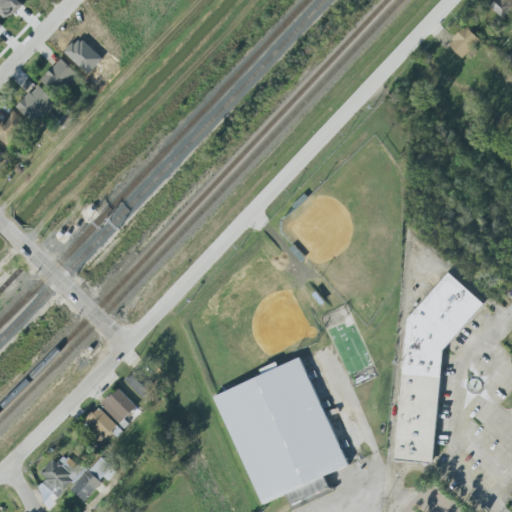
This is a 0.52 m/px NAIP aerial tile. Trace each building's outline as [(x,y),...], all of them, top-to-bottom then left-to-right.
[(484,0),(502,19),(511,9),(511,7),(505,0),(484,0)] [(481,40),(467,27),(449,46),(466,62),(477,49),(475,47),(481,40)] [(61,60),(77,74),(73,78),(77,81),(70,88),(68,86),(57,97),(41,82),(61,60)] [(17,112),(38,126),(56,100),(36,85),(17,112)] [(0,126),(0,139),(8,146),(27,122),(12,111),(0,126)] [(391,291),(342,170),(323,177),(374,298),(391,291)] [(445,274),(481,306),(440,352),(431,466),(390,462),(405,321),(445,274)] [(216,357),(281,328),(269,301),(206,330),(216,357)] [(348,389),(373,378),(345,313),(320,324),(348,389)] [(211,398),(259,507),(284,495),(290,506),(327,491),(321,479),(347,468),(297,359),(211,398)] [(143,399),(156,385),(139,368),(125,381),(143,399)] [(137,407),(119,388),(101,405),(120,424),(137,407)] [(119,426),(99,407),(86,420),(106,439),(119,426)] [(41,474),(47,478),(36,491),(54,506),(82,472),(64,456),(58,463),(53,459),(41,474)] [(118,472),(102,457),(72,490),(85,502),(106,478),(109,481),(118,472)]
